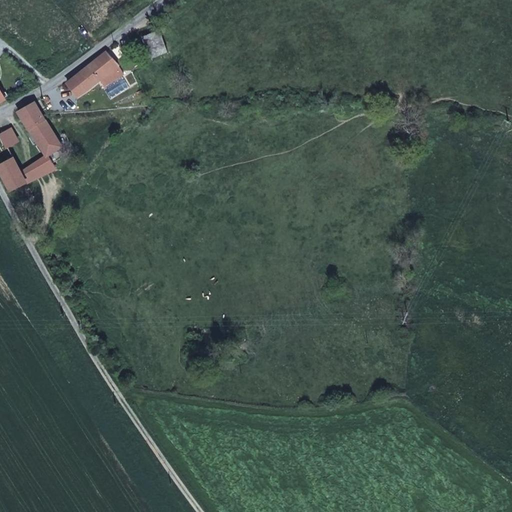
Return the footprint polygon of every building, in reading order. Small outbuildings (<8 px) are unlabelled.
[(168,52),(160,30),(143,37),(151,59),(168,52)] [(94,83),(118,64),(107,52),(68,83),(78,96),(94,83)] [(42,114),(35,103),(19,112),(47,156),(62,146),(42,114)] [(0,129),(0,170),(11,190),(27,183),(21,171),(9,146),(18,141),(12,129),(2,134),(0,129)] [(27,183),(45,174),(36,163),(21,171),(27,183)]
